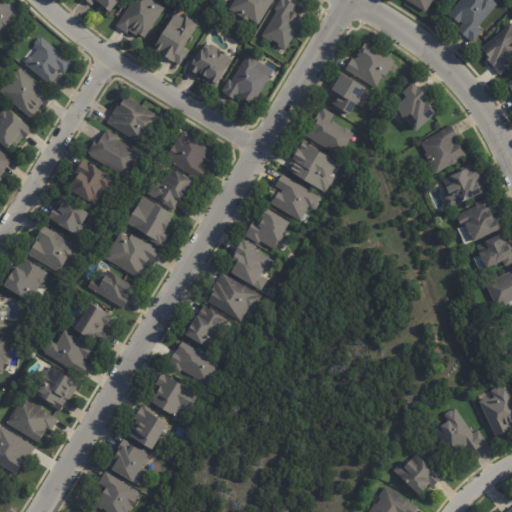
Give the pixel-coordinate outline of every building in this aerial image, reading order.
[(0,29),(0,0),(2,0),(15,11),(16,10),(19,13),(9,25),(8,24),(3,30),(1,28),(0,29)] [(120,0),(108,15),(100,8),(100,7),(95,3),(92,8),(82,0),(120,0)] [(135,36),(129,31),(127,35),(116,27),(135,0),(141,0),(144,2),(145,0),(154,0),(167,9),(144,39),(139,35),(137,37),(135,36)] [(275,0),(260,26),(250,20),(248,22),(230,11),(236,0),(275,0)] [(286,0),(297,6),(292,14),(298,17),(296,22),(301,25),(285,52),(276,46),(277,44),(273,41),(272,43),(262,37),(277,12),(274,10),(280,0),(286,0)] [(432,0),(425,12),(405,0),(432,0)] [(494,0),(494,1),(497,4),(478,27),(483,31),(473,42),(468,38),(468,39),(458,31),(463,24),(460,21),(458,23),(447,15),(459,0),(494,0)] [(179,66),(174,63),(174,64),(158,56),(159,55),(152,51),(174,15),(183,19),(185,15),(199,23),(191,37),(190,36),(183,50),(188,52),(180,67),(179,66)] [(511,22),(511,62),(499,73),(485,56),(488,53),(481,46),(511,21),(511,22)] [(59,70),(56,73),(59,75),(51,85),(27,65),(26,61),(29,58),(32,57),(38,50),(35,47),(35,44),(38,39),(42,38),(73,64),(65,73),(60,69),(59,70)] [(213,46),(218,48),(218,51),(233,60),(218,84),(219,85),(217,89),(204,81),(206,79),(200,75),(199,76),(188,70),(197,56),(199,57),(207,44),(211,46),(213,46)] [(394,64),(383,82),(381,81),(375,90),(345,71),(352,60),(355,62),(357,59),(356,58),(365,45),(395,64),(394,64)] [(251,57),(253,57),(257,59),(258,63),(271,71),(267,78),(268,78),(252,106),(247,104),(248,102),(240,98),(241,96),(238,94),(234,101),(223,94),(224,93),(221,91),(227,79),(230,81),(246,54),(251,57)] [(53,98),(45,108),(41,105),(30,119),(0,93),(0,89),(9,79),(8,78),(13,72),(15,72),(18,69),(18,70),(19,68),(54,97),(53,98)] [(365,89),(360,96),(362,97),(363,100),(359,105),(356,105),(348,116),(347,115),(346,117),(333,108),(336,103),(334,102),(337,97),(329,93),(341,74),(365,89)] [(416,82),(420,86),(420,85),(429,96),(424,101),(426,104),(428,102),(431,104),(429,106),(435,113),(416,131),(402,115),(403,113),(397,107),(409,96),(405,92),(416,82)] [(158,116),(154,123),(151,121),(144,133),(145,133),(140,143),(106,123),(111,114),(111,113),(114,108),(113,108),(116,104),(118,105),(124,95),(159,116),(158,116)] [(32,130),(25,139),(23,137),(16,146),(11,142),(5,149),(0,144),(0,112),(2,110),(6,110),(9,108),(33,129),(32,130)] [(353,134),(354,135),(339,159),(305,137),(323,108),(335,115),(332,121),(345,128),(347,128),(351,131),(351,133),(353,134)] [(452,127),(458,137),(455,139),(465,156),(457,161),(456,163),(453,165),(451,165),(435,174),(424,155),(426,153),(421,144),(451,126),(452,127)] [(206,157),(200,166),(206,170),(198,182),(165,160),(168,156),(167,155),(178,139),(184,131),(211,149),(206,157)] [(88,156),(95,143),(99,145),(105,135),(106,135),(107,133),(119,140),(118,142),(140,155),(126,180),(90,159),(91,158),(88,156)] [(338,164),(330,176),(334,179),(333,182),(331,185),(329,187),(326,192),(325,194),(287,170),(293,161),(291,160),(302,142),(303,141),(338,163),(338,164)] [(12,162),(0,176),(0,179),(1,180),(0,181),(0,150),(13,161),(12,162)] [(69,190),(72,185),(69,183),(70,180),(72,181),(77,171),(75,170),(82,158),(116,179),(109,190),(104,188),(95,203),(88,199),(87,201),(69,190)] [(475,167),(480,178),(479,179),(485,191),(450,208),(445,197),(447,195),(445,192),(446,189),(447,189),(442,179),(460,170),(460,169),(472,163),(473,165),(474,165),(475,167)] [(181,199),(179,202),(180,203),(174,214),(146,197),(149,192),(149,190),(153,184),(156,184),(160,186),(159,187),(160,188),(170,172),(190,184),(181,199)] [(305,214),(300,222),(270,204),(273,199),(274,200),(278,192),(281,193),(282,190),(275,186),(282,174),(321,198),(320,201),(320,204),(317,209),(313,210),(309,207),(305,214)] [(491,201),(495,209),(496,208),(496,211),(493,213),(499,226),(472,240),(469,235),(469,234),(465,225),(461,227),(455,215),(476,205),(474,202),(488,195),(491,201)] [(89,215),(85,221),(91,225),(84,237),(78,234),(77,236),(59,225),(60,223),(51,217),(59,205),(58,205),(63,197),(90,213),(89,215)] [(171,222),(166,231),(172,234),(165,246),(164,245),(163,248),(150,241),(151,240),(126,226),(138,206),(140,206),(145,197),(175,216),(171,222)] [(285,237),(283,240),(278,242),(274,249),(263,242),(261,244),(247,236),(249,233),(248,232),(255,221),(260,224),(264,219),(262,218),(267,209),(290,223),(283,234),(286,235),(285,237)] [(32,243),(34,240),(37,241),(38,238),(35,236),(42,224),(81,248),(77,254),(78,257),(74,263),(72,262),(63,276),(26,254),(32,243)] [(510,241),(511,245),(511,263),(505,267),(501,260),(485,268),(475,247),(483,242),(483,241),(497,234),(498,235),(502,233),(507,242),(510,241)] [(160,253),(154,264),(150,261),(144,271),(146,272),(141,281),(104,259),(112,246),(114,247),(121,234),(130,240),(132,236),(161,253),(160,253)] [(230,261),(236,251),(235,251),(240,242),(242,242),(243,240),(256,248),(255,251),(274,262),(266,274),(261,271),(259,275),(268,280),(261,292),(253,287),(252,288),(229,275),(233,269),(232,268),(234,264),(230,262),(230,261)] [(41,283),(32,301),(3,286),(5,282),(4,282),(10,271),(12,272),(15,266),(17,267),(22,258),(48,272),(46,276),(46,279),(43,284),(42,282),(41,283)] [(511,300),(508,302),(507,305),(492,311),(489,304),(493,302),(484,282),(511,269),(511,300)] [(110,272),(131,285),(128,290),(130,292),(128,295),(131,297),(125,308),(89,287),(94,278),(98,281),(104,272),(107,274),(109,271),(110,272)] [(216,281),(217,281),(223,272),(262,296),(258,303),(258,305),(254,312),(249,309),(241,322),(207,301),(212,292),(211,291),(216,281)] [(111,325),(110,328),(108,326),(106,329),(112,332),(105,345),(76,329),(91,302),(116,316),(111,325)] [(227,321),(221,332),(220,331),(209,350),(184,335),(186,332),(185,331),(189,324),(191,324),(196,315),(197,315),(203,305),(228,320),(227,321)] [(89,354),(85,361),(83,359),(81,362),(88,366),(80,379),(41,356),(44,351),(44,348),(47,343),(50,342),(54,345),(63,330),(92,347),(89,354)] [(0,336),(9,338),(7,351),(10,352),(8,362),(5,361),(3,372),(0,371),(0,336)] [(169,361),(174,352),(175,353),(181,341),(211,358),(207,364),(211,366),(202,382),(181,370),(180,372),(168,366),(169,362),(168,362),(169,361)] [(76,391),(69,403),(66,402),(59,414),(41,404),(42,402),(33,397),(35,392),(35,389),(39,382),(38,381),(43,372),(47,374),(50,368),(79,384),(76,391)] [(157,396),(161,388),(157,385),(164,373),(169,376),(169,377),(200,395),(189,413),(183,409),(177,418),(154,404),(157,399),(155,398),(157,396)] [(511,426),(509,428),(509,429),(501,433),(501,434),(495,437),(479,402),(488,397),(489,400),(494,398),(491,391),(493,390),(498,387),(500,388),(507,385),(511,396),(511,426)] [(58,421),(52,431),(47,428),(45,432),(45,433),(39,444),(7,424),(18,406),(22,409),(27,400),(59,420),(58,421)] [(169,424),(153,450),(132,437),(136,429),(135,428),(141,419),(137,416),(144,405),(146,406),(147,403),(158,410),(156,415),(169,423),(169,424)] [(487,442),(481,446),(482,447),(472,453),(468,446),(452,457),(435,431),(449,422),(445,417),(446,414),(450,411),(452,411),(456,408),(473,434),(479,430),(487,442)] [(36,449),(24,470),(21,468),(16,476),(0,466),(0,425),(2,427),(2,428),(36,448),(36,449)] [(148,456),(146,459),(147,460),(148,464),(145,469),(142,469),(141,468),(140,469),(149,474),(139,491),(110,473),(116,462),(113,460),(117,452),(116,451),(123,440),(148,456)] [(442,479),(433,488),(429,485),(427,488),(419,497),(403,483),(405,481),(394,471),(402,462),(406,466),(417,454),(443,478),(442,479)] [(131,511),(105,511),(103,510),(103,511),(94,506),(101,494),(103,495),(106,489),(99,484),(106,473),(140,493),(137,499),(138,499),(131,511)] [(417,508),(414,511),(368,511),(375,502),(377,504),(381,498),(378,497),(385,485),(402,495),(400,498),(405,501),(406,499),(419,506),(417,508)]
